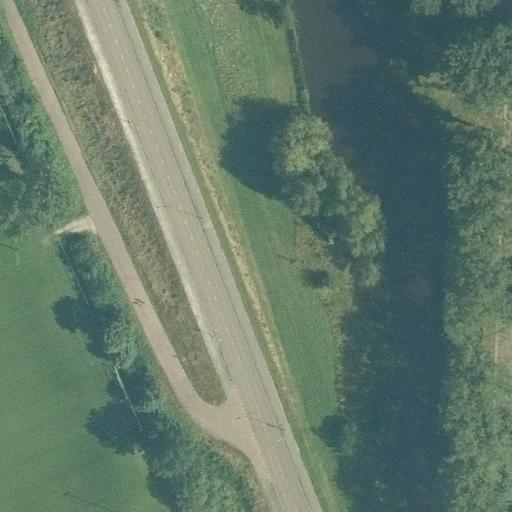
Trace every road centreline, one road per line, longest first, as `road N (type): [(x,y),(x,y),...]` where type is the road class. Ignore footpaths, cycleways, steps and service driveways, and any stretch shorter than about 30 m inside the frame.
road 1 (unclassified): [(263,422),(216,428),(179,387),(0,0)]
road 2 (tertiary): [(263,422),(100,0)]
road 3 (residential): [(496,511),(511,126)]
